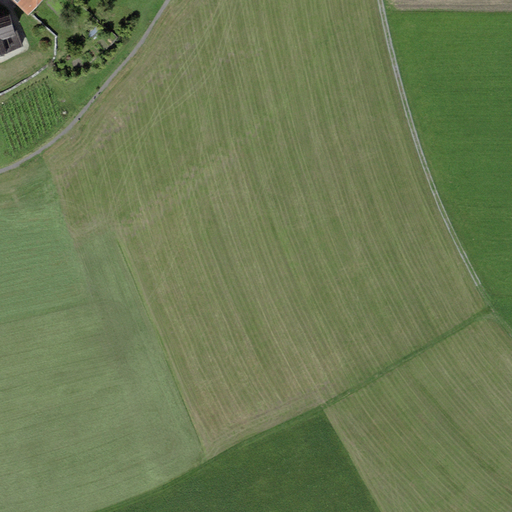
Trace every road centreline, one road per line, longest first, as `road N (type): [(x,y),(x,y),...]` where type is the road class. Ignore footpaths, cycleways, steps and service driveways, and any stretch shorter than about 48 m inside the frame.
road 1 (track): [(511,347),(488,332),(68,511)]
road 2 (track): [(383,0),(395,66),(488,332)]
road 3 (track): [(171,0),(73,128),(0,173)]
